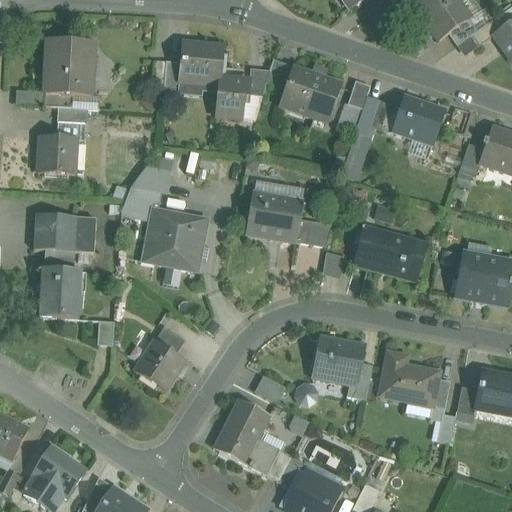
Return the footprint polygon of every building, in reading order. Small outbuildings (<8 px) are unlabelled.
[(343,0),(352,11),(367,0),(343,0)] [(470,22),(453,0),(427,0),(414,10),(438,44),(448,38),(469,23),(470,22)] [(469,23),(448,38),(456,49),(470,40),(477,34),(469,23)] [(477,34),(470,40),(477,50),(493,39),(500,34),(493,24),(477,34)] [(511,25),(500,34),(493,39),(494,40),(511,64),(511,25)] [(93,49),(46,46),(43,97),(45,97),(73,98),(72,112),(88,113),(87,114),(98,114),(98,111),(98,100),(91,100),(93,49)] [(223,50),(182,46),(180,66),(179,84),(181,85),(181,82),(200,83),(200,86),(218,88),(219,88),(220,81),(223,50)] [(297,71),(273,62),(269,74),(266,86),(285,93),(287,88),(289,89),(295,72),(296,72),(297,71)] [(166,65),(154,63),(152,87),(164,88),(166,65)] [(180,66),(166,65),(164,88),(163,96),(177,98),(179,84),(180,66)] [(269,74),(250,72),(249,84),(248,99),(262,100),(266,86),(269,74)] [(296,72),(295,72),(289,89),(287,88),(285,93),(280,109),(327,126),(341,88),(296,72)] [(249,84),(220,81),(219,88),(218,88),(215,119),(243,122),(244,107),(247,107),(248,99),(249,84)] [(73,98),(45,97),(44,110),(58,111),(72,112),(73,98)] [(444,115),(404,101),(401,112),(393,135),(432,149),(444,115)] [(401,112),(378,104),(369,130),(382,135),(383,132),(393,135),(401,112)] [(72,112),(58,111),(57,125),(58,125),(85,127),(87,127),(87,114),(88,113),(72,112)] [(85,127),(58,125),(57,141),(40,140),(38,176),(74,178),(74,177),(82,178),(85,127)] [(511,138),(491,131),(483,152),(478,166),(480,167),(511,178),(511,138)] [(468,147),(458,175),(475,181),(480,167),(478,166),(483,152),(468,147)] [(303,204),(252,196),(245,237),(296,246),(296,245),(300,224),(303,204)] [(207,224),(152,213),(147,239),(157,240),(153,267),(197,275),(207,224)] [(96,222),(35,219),(33,254),(54,255),(73,256),(93,257),(96,222)] [(330,229),(300,224),(296,245),(327,250),(330,229)] [(426,248),(363,231),(363,233),(357,231),(353,247),(359,248),(353,268),(416,285),(426,248)] [(73,256),(54,255),(53,274),(41,273),(38,322),(78,324),(81,275),(72,275),(73,256)] [(342,280),(345,258),(326,256),(324,278),(342,280)] [(511,290),(511,266),(462,257),(454,299),(471,302),(470,304),(486,307),(487,305),(509,309),(511,290)] [(114,326),(98,325),(97,348),(112,349),(114,326)] [(185,344),(164,330),(154,345),(175,359),(185,344)] [(364,351),(320,342),(313,379),(349,386),(357,387),(360,367),(364,351)] [(154,345),(153,344),(153,345),(154,346),(135,374),(134,373),(133,374),(166,396),(166,395),(165,394),(184,366),(185,367),(186,366),(175,359),(154,345)] [(407,360),(388,356),(386,365),(385,364),(378,400),(433,411),(433,410),(438,383),(440,375),(406,369),(407,360)] [(360,367),(357,387),(349,386),(346,400),(365,404),(372,369),(360,367)] [(511,380),(482,374),(478,393),(474,410),(476,410),(511,416),(511,380)] [(263,378),(254,395),(277,407),(286,389),(263,378)] [(450,385),(438,383),(433,410),(444,412),(450,385)] [(296,389),(299,409),(318,406),(315,386),(296,389)] [(478,393),(461,390),(456,416),(474,419),(476,410),(474,410),(478,393)] [(270,419),(238,403),(223,432),(229,435),(219,455),(266,479),(279,454),(283,445),(263,435),(270,419)] [(28,434),(0,419),(0,456),(13,463),(28,434)] [(84,474),(66,462),(67,460),(51,450),(32,479),(53,493),(66,502),(84,474)] [(279,454),(266,479),(278,485),(292,460),(279,454)] [(292,460),(278,485),(291,492),(304,466),(292,460)] [(19,478),(7,473),(0,487),(0,496),(8,500),(19,478)] [(53,493),(32,479),(25,489),(46,503),(53,493)] [(325,511),(334,496),(302,480),(285,511),(325,511)] [(370,511),(379,494),(365,487),(352,511),(370,511)] [(128,505),(112,494),(99,511),(146,511),(131,502),(128,505)]
